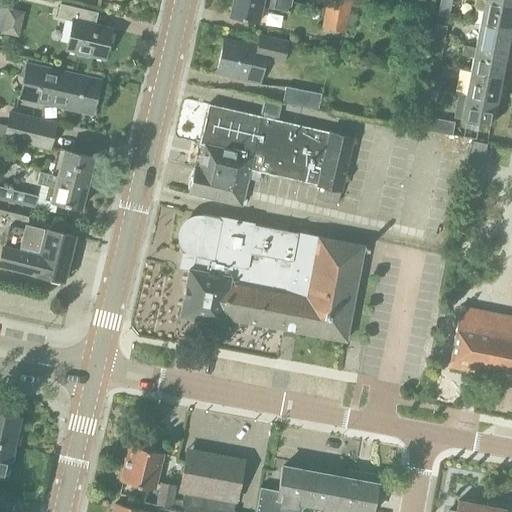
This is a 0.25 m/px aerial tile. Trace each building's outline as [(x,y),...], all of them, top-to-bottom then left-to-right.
[(292,0),(290,0),(233,0),(230,16),(258,22),(261,6),(273,9),(273,8),(290,12),(292,0)] [(328,0),(328,1),(326,10),(323,27),(346,32),(350,14),(352,2),(352,0),(328,0)] [(449,8),(450,0),(440,0),(439,6),(449,8)] [(482,11),(480,23),(510,29),(510,30),(511,30),(511,5),(485,0),(474,0),(473,6),(476,10),(482,11)] [(104,59),(110,32),(89,27),(92,11),(60,4),(57,17),(72,20),(65,50),(76,52),(76,56),(88,58),(88,55),(104,59)] [(2,32),(1,33),(18,37),(24,12),(7,8),(2,32)] [(510,30),(510,29),(480,23),(475,48),(505,54),(510,30)] [(435,24),(432,40),(443,42),(446,26),(435,24)] [(265,60),(282,63),(288,40),(259,34),(257,46),(225,39),(217,73),(260,83),(265,60)] [(440,56),(443,42),(432,40),(430,53),(440,56)] [(500,77),(505,54),(475,48),(462,46),(461,55),(473,57),(470,71),(500,77)] [(100,79),(27,63),(19,98),(92,115),(100,79)] [(498,88),(500,77),(470,71),(465,95),(496,101),(496,100),(498,101),(501,88),(498,88)] [(441,74),(431,72),(428,87),(438,89),(441,74)] [(320,94),(285,87),(282,102),(317,109),(320,94)] [(491,125),(496,101),(465,95),(460,119),(491,125)] [(210,104),(201,142),(253,154),(251,161),(250,169),(315,185),(315,186),(317,186),(315,199),(337,204),(340,191),(341,191),(354,137),(328,130),(328,131),(210,104)] [(56,122),(9,110),(6,125),(53,136),(56,122)] [(422,120),(421,128),(420,129),(451,135),(454,122),(423,116),(422,120)] [(6,125),(2,139),(50,150),(53,136),(6,125)] [(478,182),(486,144),(471,141),(463,179),(478,182)] [(250,169),(251,161),(253,154),(201,142),(195,165),(199,166),(235,174),(237,167),(244,169),(244,168),(250,169)] [(93,157),(58,148),(51,173),(87,182),(93,157)] [(242,204),(250,169),(244,168),(244,169),(237,167),(235,174),(199,166),(195,165),(189,192),(242,204)] [(80,208),(87,182),(51,173),(51,174),(39,171),(36,183),(40,184),(37,196),(37,198),(80,208)] [(0,186),(0,199),(35,207),(37,198),(37,196),(0,186)] [(0,264),(36,273),(36,274),(63,280),(63,279),(72,274),(66,265),(67,261),(76,256),(71,247),(74,235),(48,229),(49,224),(27,219),(28,217),(0,210),(0,264)] [(288,230),(254,224),(202,215),(202,216),(201,216),(198,216),(194,216),(191,218),(187,219),(185,222),(182,225),(181,228),(179,232),(179,235),(180,239),(181,243),(183,246),(185,249),(188,251),(191,253),(196,254),(195,256),(183,253),(180,267),(189,269),(180,316),(220,324),(222,317),(344,340),(360,248),(365,248),(366,245),(295,232),(294,236),(287,234),(288,230)] [(511,316),(461,306),(448,366),(485,373),(486,366),(511,371),(511,316)] [(0,410),(0,441),(13,445),(13,444),(16,444),(19,434),(16,433),(20,415),(0,410)] [(13,446),(13,445),(0,441),(0,474),(5,476),(9,459),(13,460),(15,449),(12,448),(13,446)] [(163,451),(129,443),(120,480),(154,488),(163,451)] [(187,448),(179,490),(235,500),(243,458),(187,448)] [(260,486),(254,511),(370,511),(376,483),(372,482),(372,478),(356,475),(355,479),(283,465),(281,472),(278,489),(260,486)] [(160,481),(156,504),(170,508),(174,484),(160,481)] [(478,511),(480,505),(458,500),(456,511),(446,509),(445,511),(478,511)] [(115,503),(112,511),(188,511),(170,508),(156,504),(144,501),(142,510),(115,503)]
